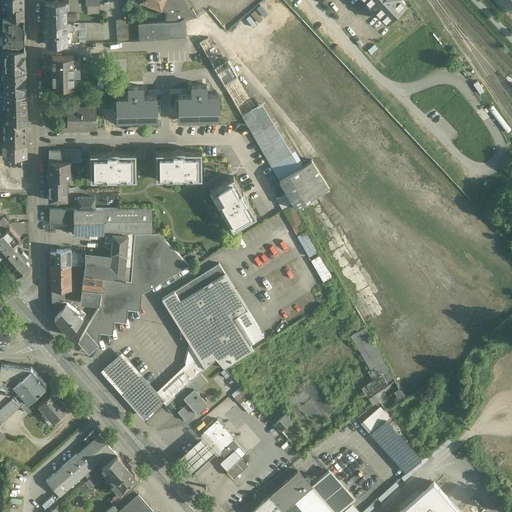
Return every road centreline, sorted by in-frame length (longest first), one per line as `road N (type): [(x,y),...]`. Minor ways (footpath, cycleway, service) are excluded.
road 1 (residential): [(37,140),(230,139),(272,207)]
road 2 (tertiary): [(46,336),(199,511)]
road 3 (residential): [(17,303),(41,270),(37,140)]
road 4 (residential): [(37,140),(34,0)]
